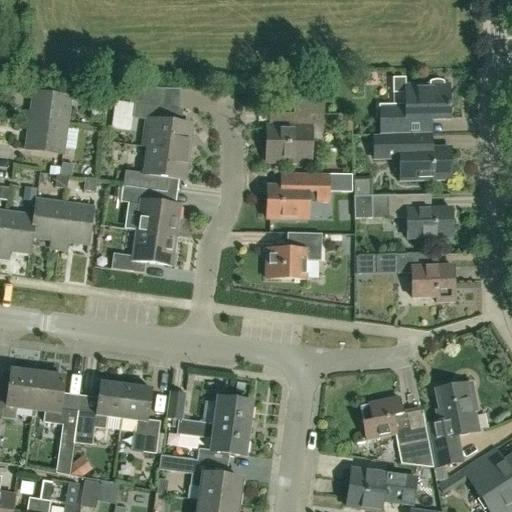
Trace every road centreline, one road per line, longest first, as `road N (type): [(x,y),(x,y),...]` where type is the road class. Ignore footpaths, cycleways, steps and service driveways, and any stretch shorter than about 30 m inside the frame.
road 1 (unclassified): [(511,313),(496,0)]
road 2 (residential): [(197,344),(234,183),(227,110)]
road 3 (residential): [(197,344),(0,317)]
road 4 (residential): [(283,511),(305,359)]
